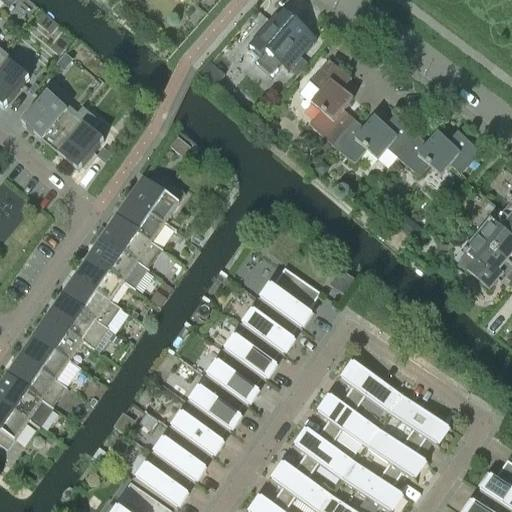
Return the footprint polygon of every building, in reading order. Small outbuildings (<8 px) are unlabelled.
[(288,74),(312,45),(296,32),(299,29),(283,15),(278,21),(275,18),(249,49),(261,60),(256,66),(271,79),(281,68),(288,74)] [(3,54),(0,57),(0,108),(3,111),(29,81),(17,71),(19,67),(3,54)] [(331,149),(354,123),(343,114),(352,103),(341,93),(351,83),(328,63),(310,84),(321,93),(310,106),(321,116),(309,130),(331,149)] [(197,79),(210,92),(223,78),(210,65),(197,79)] [(21,126),(49,150),(83,110),(82,110),(77,116),(61,103),(59,106),(47,96),(21,126)] [(126,111),(136,120),(145,109),(134,101),(126,111)] [(91,133),(94,130),(99,124),(83,110),(49,150),(78,174),(103,143),(91,133)] [(354,123),(331,149),(354,169),(366,155),(377,164),(386,153),(397,162),(417,139),(394,120),(384,130),(374,121),(364,132),(354,123)] [(417,139),(397,162),(420,182),(429,171),(439,180),(449,169),(459,178),(479,154),(457,135),(448,147),(437,137),(427,148),(417,139)] [(157,170),(165,176),(172,167),(163,161),(157,170)] [(129,202),(165,226),(179,206),(185,197),(154,176),(148,185),(144,182),(129,202)] [(502,217),(511,225),(511,196),(506,204),(510,207),(502,217)] [(165,226),(129,202),(116,222),(151,246),(165,226)] [(476,239),(511,269),(511,225),(502,217),(493,227),(489,224),(476,239)] [(151,246),(116,222),(102,241),(147,272),(161,253),(151,246)] [(511,269),(476,239),(462,256),(466,259),(457,269),(488,295),(502,279),(511,287),(511,269)] [(102,241),(89,261),(124,286),(134,292),(147,272),(102,241)] [(124,286),(89,261),(75,281),(110,305),(124,286)] [(268,287),(257,302),(301,332),(312,317),(308,314),(320,296),(284,271),(272,289),(268,287)] [(110,305),(75,281),(61,301),(106,332),(120,312),(110,305)] [(61,301),(48,320),(83,345),(94,353),(108,333),(106,332),(61,301)] [(301,332),(257,302),(257,303),(261,305),(254,315),(251,312),(240,328),(283,358),(294,342),(290,339),(297,330),(301,333),(301,332)] [(83,345),(48,320),(34,340),(69,365),(83,345)] [(283,358),(240,328),(239,328),(243,331),(236,340),(233,338),(222,354),(266,384),(277,368),(272,365),(279,356),(283,359),(283,358)] [(69,365),(34,340),(20,360),(56,384),(69,365)] [(266,384),(222,354),(225,356),(219,366),(215,364),(204,379),(248,410),(259,394),(255,391),(261,381),(265,384),(266,384)] [(51,411),(65,391),(56,384),(20,360),(7,380),(51,411)] [(388,416),(401,398),(354,365),(341,384),(351,391),(341,406),(340,406),(353,415),(363,399),(388,416)] [(248,410),(204,379),(204,380),(208,382),(201,392),(197,389),(187,405),(230,435),(241,419),(237,416),(243,407),(248,410)] [(7,380),(0,389),(0,404),(28,424),(39,431),(53,412),(51,411),(7,380)] [(401,398),(388,416),(412,433),(402,449),(414,458),(415,457),(425,442),(435,448),(448,430),(401,398)] [(377,432),(353,415),(340,406),(341,406),(331,399),(318,417),(328,424),(317,439),(317,440),(330,449),(340,432),(365,450),(377,432)] [(28,424),(0,404),(0,448),(8,453),(14,444),(28,424)] [(230,435),(187,405),(186,405),(190,408),(183,417),(180,415),(169,430),(213,461),(223,445),(219,442),(226,433),(230,436),(230,435)] [(213,461),(169,430),(169,431),(172,434),(166,443),(162,441),(151,456),(195,486),(206,471),(201,468),(208,458),(212,461),(213,461)] [(402,449),(377,432),(365,450),(389,467),(379,482),(391,491),(392,491),(402,475),(412,482),(425,464),(415,457),(414,458),(402,449)] [(354,466),(330,449),(317,440),(317,439),(307,433),(295,451),(305,458),(294,473),(294,474),(307,482),(317,466),(342,483),(354,466)] [(175,511),(177,511),(195,487),(195,486),(151,456),(151,457),(155,459),(148,469),(144,466),(133,482),(175,511)] [(479,494),(506,511),(511,511),(511,466),(507,463),(494,481),(490,478),(479,494)] [(322,511),(331,499),(307,482),(294,474),(294,473),(284,466),(272,484),(282,491),(271,507),(277,511),(286,511),(294,500),(311,511),(322,511)] [(379,482),(354,466),(342,483),(366,500),(358,511),(376,511),(379,509),(383,511),(391,511),(402,497),(392,491),(391,491),(379,482)] [(168,511),(153,502),(136,490),(120,511),(168,511)] [(506,511),(479,494),(483,497),(477,507),(472,504),(466,511),(506,511)] [(349,511),(331,499),(322,511),(349,511)] [(277,511),(271,507),(261,500),(252,511),(277,511)]
